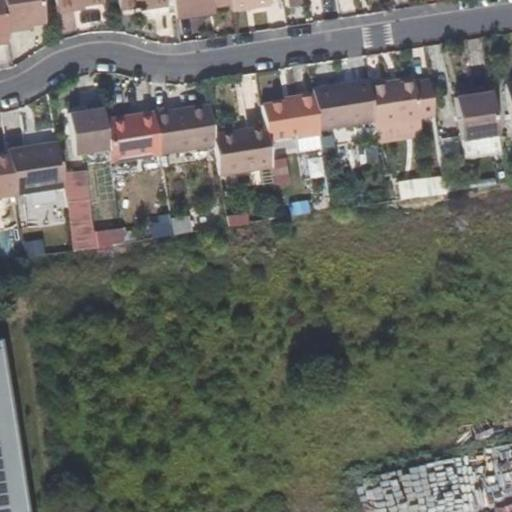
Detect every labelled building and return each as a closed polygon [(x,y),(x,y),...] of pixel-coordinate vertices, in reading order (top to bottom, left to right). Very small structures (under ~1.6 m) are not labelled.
[(43,22),(39,0),(0,0),(0,2),(5,32),(20,30),(19,25),(32,23),(43,22)] [(102,0),(53,0),(56,14),(71,11),(70,6),(82,5),(103,1),(102,0)] [(165,0),(116,0),(118,9),(137,6),(150,4),(150,9),(166,7),(165,0)] [(228,0),(172,0),(175,19),(192,16),(191,10),(212,7),(229,4),(228,0)] [(269,5),(267,0),(228,0),(229,4),(230,11),(269,5)] [(192,16),(214,13),(212,7),(191,10),(192,16)] [(372,120),(367,84),(366,80),(310,89),(310,94),(316,130),(372,120)] [(418,120),(433,118),(427,82),(412,83),(412,81),(384,86),(384,82),(367,84),(372,120),(374,127),(418,120)] [(509,130),(511,129),(511,83),(503,85),(509,130)] [(293,101),(260,105),(264,127),(265,140),(317,132),(316,130),(310,94),(292,97),(293,101)] [(458,141),(496,135),(489,96),(452,103),(458,141)] [(66,113),(72,156),(107,150),(102,121),(100,102),(83,104),(85,110),(66,113)] [(211,136),(206,106),(152,113),(158,154),(212,145),(211,136)] [(158,154),(152,113),(102,121),(107,150),(109,162),(158,154)] [(376,144),(421,138),(418,120),(374,127),(376,144)] [(265,140),(264,127),(211,136),(212,145),(217,176),(270,168),(265,140)] [(62,187),(55,143),(6,150),(12,193),(62,187)] [(0,195),(12,193),(6,150),(0,150),(0,195)] [(69,250),(122,247),(121,229),(92,231),(88,171),(64,172),(69,250)] [(396,184),(399,200),(416,197),(413,181),(396,184)] [(30,511),(3,339),(0,339),(0,511),(30,511)]
